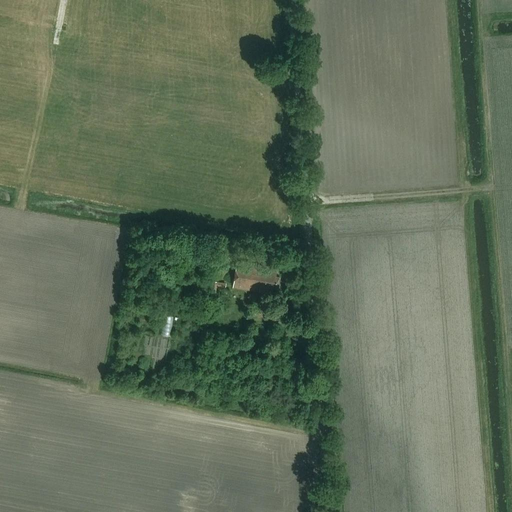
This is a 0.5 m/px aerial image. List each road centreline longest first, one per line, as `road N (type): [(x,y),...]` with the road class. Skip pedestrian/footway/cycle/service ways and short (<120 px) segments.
road 1 (unclassified): [(329,511),(292,0)]
road 2 (track): [(64,0),(20,212)]
road 3 (track): [(306,203),(484,188)]
